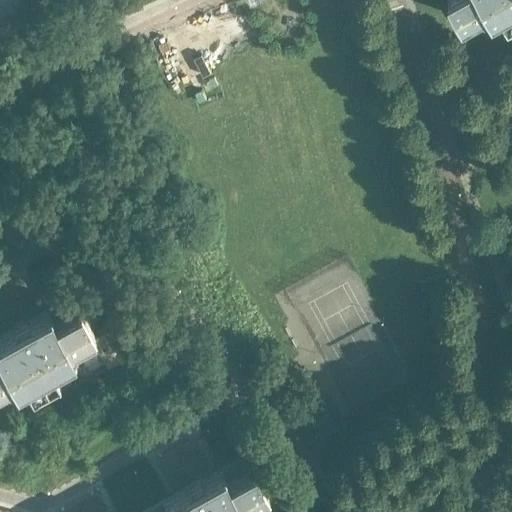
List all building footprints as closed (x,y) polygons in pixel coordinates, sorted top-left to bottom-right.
[(511,0),(453,0),(469,27),(494,13),(499,23),(511,15),(511,0)] [(100,154),(94,143),(80,151),(86,162),(100,154)] [(116,339),(108,324),(94,331),(72,292),(45,307),(37,311),(37,305),(24,281),(18,277),(0,287),(0,329),(2,331),(0,331),(0,392),(1,395),(8,391),(11,397),(77,361),(74,355),(95,343),(98,349),(116,339)] [(270,496),(246,452),(219,467),(211,470),(211,464),(197,440),(192,436),(157,456),(157,463),(170,486),(175,490),(148,505),(151,511),(246,511),(245,510),(270,496)] [(151,511),(148,505),(135,511),(109,511),(100,494),(94,490),(59,509),(59,511),(17,511),(0,507),(0,511),(151,511)]
